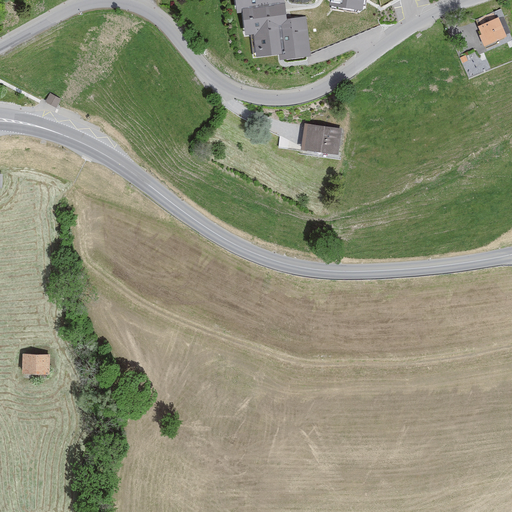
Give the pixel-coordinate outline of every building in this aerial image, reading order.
[(283,8),(280,0),(237,0),(239,14),(244,14),(246,37),(255,36),(258,57),(281,55),(281,61),(307,59),(303,21),(285,23),(283,8)] [(332,0),(332,7),(362,13),(363,0),(332,0)] [(504,40),(496,20),(476,28),(479,37),(476,38),(481,50),(504,40)] [(60,100),(50,95),(47,102),(56,107),(60,100)] [(340,132),(306,126),(301,150),(335,157),(340,132)] [(47,376),(47,357),(21,356),(21,376),(47,376)]
